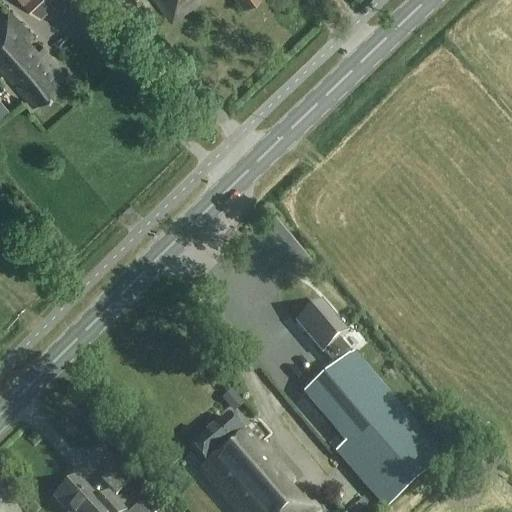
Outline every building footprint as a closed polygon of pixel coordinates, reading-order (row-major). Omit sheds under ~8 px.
[(22,0),(39,17),(56,0),(22,0)] [(237,0),(242,6),(249,0),(154,0),(172,24),(203,0),(237,0)] [(0,71),(34,109),(67,79),(51,60),(52,58),(43,48),(37,52),(27,42),(32,36),(8,12),(0,19),(0,25),(1,26),(0,26),(0,71)] [(322,304),(296,326),(322,357),(324,355),(336,370),(334,372),(304,397),(345,446),(335,454),(382,511),(385,511),(445,462),(354,356),(352,357),(339,341),(347,334),(322,304)] [(231,392),(222,401),(226,405),(235,396),(231,392)] [(235,511),(318,511),(319,511),(307,497),(300,503),(286,487),(293,481),(262,443),(255,449),(228,417),(190,449),(207,469),(201,472),(235,511)] [(151,511),(143,503),(138,508),(137,507),(132,511),(124,511),(108,494),(97,504),(77,480),(54,500),(64,511),(151,511)]
